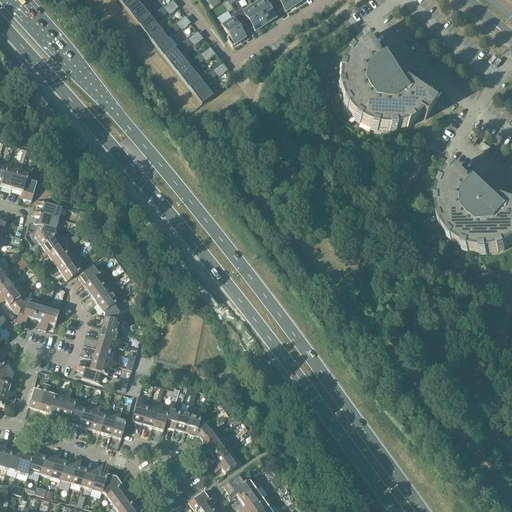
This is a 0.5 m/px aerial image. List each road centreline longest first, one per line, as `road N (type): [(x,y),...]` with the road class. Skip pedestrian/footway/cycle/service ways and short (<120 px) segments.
road 1 (trunk): [(421,511),(234,257),(17,0)]
road 2 (trunk): [(0,22),(219,275),(396,511)]
road 3 (residential): [(180,0),(229,63),(329,0)]
road 4 (residential): [(15,427),(38,352),(71,359),(85,319),(73,301)]
road 5 (residential): [(129,466),(15,427)]
